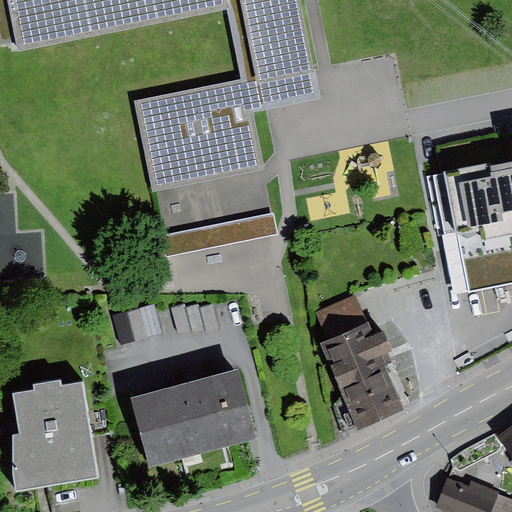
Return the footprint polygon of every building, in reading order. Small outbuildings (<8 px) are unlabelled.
[(0,0),(0,48),(20,45),(11,0),(0,0)] [(11,0),(20,45),(18,53),(232,11),(246,86),(139,107),(155,187),(264,166),(253,112),(271,108),(266,87),(315,78),(299,0),(11,0)] [(511,164),(437,179),(447,234),(457,233),(468,294),(511,285),(511,164)] [(273,213),(158,236),(163,257),(277,234),(273,213)] [(327,343),(367,326),(355,296),(315,313),(327,343)] [(184,305),(172,308),(178,333),(191,330),(192,334),(205,331),(206,335),(220,331),(214,305),(199,308),(199,306),(185,309),(184,305)] [(163,334),(155,306),(112,317),(120,346),(163,334)] [(327,343),(323,344),(357,433),(405,415),(387,369),(394,366),(384,338),(374,341),(367,326),(327,343)] [(238,373),(131,402),(150,469),(258,442),(238,373)] [(34,393),(12,396),(18,437),(12,438),(13,479),(16,495),(41,491),(99,481),(82,386),(61,389),(60,385),(33,388),(34,393)] [(511,428),(497,439),(511,459),(511,428)] [(469,488),(448,480),(436,509),(442,511),(510,511),(511,511),(511,501),(498,496),(499,493),(471,482),(469,488)]
